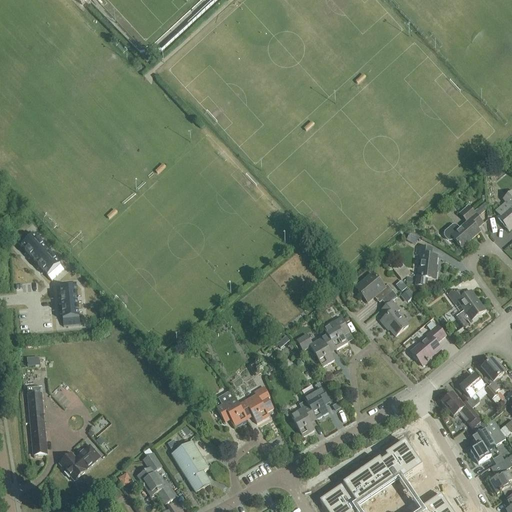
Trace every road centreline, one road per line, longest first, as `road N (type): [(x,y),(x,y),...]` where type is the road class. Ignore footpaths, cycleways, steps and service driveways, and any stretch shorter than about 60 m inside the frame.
road 1 (residential): [(418,395),(376,344),(352,370),(358,427)]
road 2 (residential): [(480,511),(418,395)]
road 3 (residential): [(509,320),(470,263),(486,247),(511,265)]
